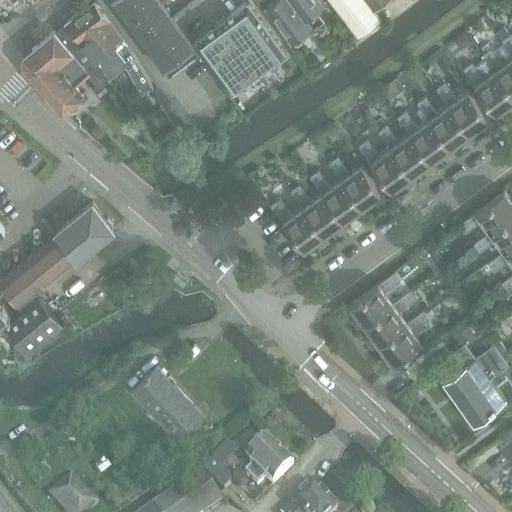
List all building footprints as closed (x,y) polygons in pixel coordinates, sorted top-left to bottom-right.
[(158,59),(169,75),(198,53),(158,0),(113,0),(117,5),(121,11),(123,13),(158,59)] [(301,41),(313,31),(307,23),(289,0),(275,0),(265,7),(266,8),(291,41),(291,42),(291,43),(298,37),(301,41)] [(289,0),(307,23),(319,14),(317,11),(324,6),(323,5),(322,5),(318,0),(289,0)] [(332,0),(360,35),(383,17),(376,8),(369,0),(332,0)] [(369,0),(376,8),(386,0),(369,0)] [(123,39),(95,1),(73,17),(66,22),(65,22),(109,79),(126,66),(143,93),(153,87),(131,51),(123,39)] [(248,1),(194,40),(234,94),(287,55),(248,1)] [(82,68),(98,87),(109,79),(65,22),(50,35),(23,57),(23,65),(32,77),(34,81),(38,84),(62,113),(84,95),(69,79),(82,68)] [(504,26),(496,32),(502,40),(510,34),(504,26)] [(464,31),(454,38),(462,48),(472,41),(464,31)] [(511,36),(510,34),(502,40),(511,53),(511,36)] [(511,57),(503,65),(491,48),(483,54),(511,93),(511,53),(502,40),(511,54),(511,57)] [(511,108),(511,93),(483,54),(495,71),(484,79),(472,62),(463,69),(496,114),(508,105),(511,110),(511,108)] [(396,78),(382,87),(390,98),(403,88),(396,78)] [(456,99),(444,83),(436,89),(474,139),(470,133),(480,126),(484,130),(488,126),(489,128),(493,125),(469,90),(456,99)] [(469,141),(470,142),(474,139),(436,89),(448,105),(437,113),(425,97),(417,103),(455,154),(455,153),(450,147),(461,139),(464,144),(469,141)] [(412,97),(408,100),(415,109),(419,106),(417,103),(412,97)] [(449,155),(451,157),(455,154),(417,103),(419,106),(429,119),(418,127),(406,111),(398,117),(435,168),(436,168),(431,162),(442,154),(445,158),(449,155)] [(430,169),(431,171),(435,168),(398,117),(410,134),(399,142),(387,125),(378,131),(416,182),(412,176),(423,168),(426,172),(430,169)] [(411,183),(412,185),(416,182),(378,131),(390,148),(379,156),(367,140),(358,146),(391,191),(403,182),(407,186),(411,183)] [(349,172),(337,156),(329,162),(367,213),(363,207),(373,199),(377,203),(381,200),(382,202),(387,199),(382,193),(383,192),(361,163),(349,172)] [(330,186),(318,170),(310,176),(348,227),(343,221),(354,213),(358,217),(362,214),(363,216),(367,213),(329,162),(341,178),(330,186)] [(311,200),(299,184),(290,190),(328,242),(329,241),(324,235),(335,227),(338,232),(342,229),(344,230),(348,227),(310,176),(322,192),(311,200)] [(323,243),(324,244),(328,242),(290,190),(302,207),(291,215),(279,198),(271,204),(283,221),(282,221),(304,250),(316,241),(319,246),(323,243)] [(490,231),(474,243),(511,215),(511,200),(504,190),(459,223),(465,232),(482,220),(490,231)] [(91,200),(54,231),(56,233),(74,257),(76,259),(84,252),(88,252),(93,247),(93,243),(112,228),(112,227),(112,224),(108,219),(105,218),(91,200)] [(511,215),(474,243),(480,251),(496,239),(504,250),(488,262),(488,263),(511,245),(511,215)] [(74,257),(56,233),(8,274),(27,297),(35,290),(74,257)] [(511,245),(488,263),(494,271),(510,259),(511,261),(511,274),(502,282),(511,274),(511,245)] [(134,269),(127,275),(138,287),(144,281),(134,269)] [(356,323),(355,325),(358,328),(409,291),(392,303),(384,292),(401,280),(395,271),(379,283),(378,283),(349,304),(358,316),(353,319),(356,323)] [(511,274),(502,282),(508,290),(511,287),(511,274)] [(30,353),(64,324),(35,290),(27,297),(10,314),(2,320),(30,353)] [(371,343),(369,344),(372,348),(423,310),(406,322),(398,311),(415,299),(409,291),(358,328),(358,329),(364,324),(372,335),(368,338),(371,343)] [(10,314),(0,301),(0,322),(2,320),(10,314)] [(421,342),(412,330),(429,318),(423,310),(372,348),(378,344),(386,354),(382,358),(385,362),(383,363),(386,368),(421,342)] [(465,343),(454,350),(465,365),(445,379),(475,421),(495,406),(496,408),(507,400),(496,386),(508,377),(511,383),(511,368),(505,374),(501,369),(509,364),(493,343),(492,344),(493,344),(475,357),(465,343)] [(20,354),(20,362),(23,368),(34,361),(27,350),(20,354)] [(156,366),(132,390),(179,438),(204,414),(156,366)] [(218,430),(203,443),(212,452),(226,438),(218,430)] [(257,487),(266,478),(273,485),(293,465),(265,437),(245,457),(254,465),(245,474),(257,487)] [(210,460),(212,462),(219,468),(232,456),(224,447),(210,460)] [(203,472),(223,491),(233,481),(219,468),(212,462),(203,472)] [(64,511),(90,511),(98,505),(71,475),(49,495),(64,511)] [(334,511),(337,509),(335,508),(338,506),(329,498),(327,500),(312,485),(284,511),(334,511)]
